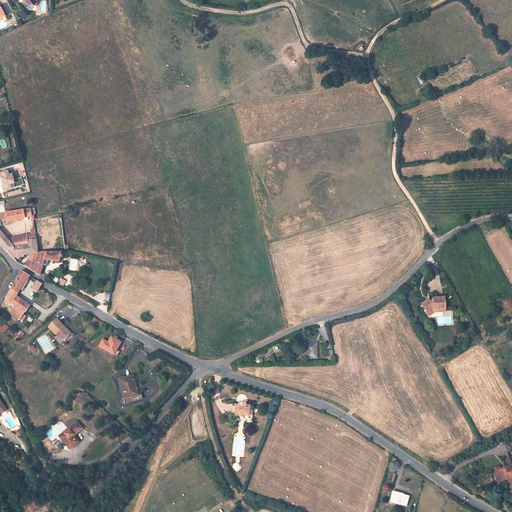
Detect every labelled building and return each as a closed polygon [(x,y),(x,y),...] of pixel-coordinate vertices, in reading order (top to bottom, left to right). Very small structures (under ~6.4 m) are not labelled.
[(8,185),(9,190),(14,188),(13,184),(16,183),(14,176),(12,174),(11,174),(10,170),(0,173),(1,177),(4,177),(6,185),(8,185)] [(23,245),(27,253),(32,253),(42,252),(38,237),(28,238),(27,236),(7,239),(0,230),(0,228),(11,227),(10,221),(33,218),(31,210),(7,213),(8,220),(0,221),(0,243),(4,248),(23,245)] [(27,253),(23,245),(4,248),(12,257),(27,254),(27,253)] [(39,276),(40,276),(44,267),(36,263),(42,252),(32,253),(24,268),(39,276)] [(60,255),(42,252),(36,263),(44,267),(47,261),(59,263),(60,255)] [(21,294),(30,278),(21,273),(12,290),(21,294)] [(8,299),(17,305),(21,297),(19,297),(21,294),(12,290),(8,299)] [(17,306),(27,313),(28,313),(32,306),(21,297),(17,305),(17,306)] [(437,312),(446,312),(446,298),(433,298),(433,300),(429,302),(428,300),(422,304),(423,305),(422,306),(427,315),(434,310),(434,308),(436,308),(437,312)] [(22,320),(27,313),(17,306),(12,313),(22,320)] [(434,310),(427,315),(429,317),(437,312),(436,308),(434,308),(434,310)] [(57,334),(65,342),(72,335),(58,320),(49,329),(56,335),(57,334)] [(3,322),(0,326),(0,329),(5,332),(9,326),(3,322)] [(104,339),(100,345),(114,354),(122,342),(112,336),(109,341),(104,339)] [(317,342),(306,343),(307,358),(317,357),(317,342)] [(124,393),(126,399),(138,396),(136,386),(137,385),(136,380),(134,380),(133,377),(122,380),(125,393),(124,393)] [(250,406),(246,406),(239,406),(234,406),(235,417),(239,417),(239,419),(245,419),(245,418),(250,418),(250,406)] [(74,437),(83,429),(78,422),(69,429),(70,431),(66,434),(64,433),(59,437),(62,440),(61,441),(69,451),(79,443),(74,437)] [(62,451),(61,441),(50,442),(51,452),(62,451)] [(485,475),(486,474),(488,478),(493,476),(497,482),(499,481),(505,492),(507,491),(511,499),(511,483),(503,466),(498,468),(499,470),(492,473),(491,472),(489,468),(483,471),(485,475)] [(497,482),(493,476),(488,478),(487,479),(491,485),(497,482)] [(393,492),(390,502),(406,506),(408,498),(403,496),(404,495),(393,492)]
